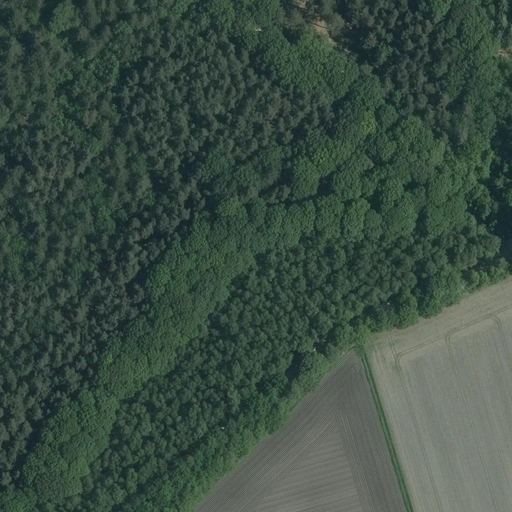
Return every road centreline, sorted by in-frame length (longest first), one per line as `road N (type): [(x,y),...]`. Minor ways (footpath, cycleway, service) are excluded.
road 1 (track): [(124,511),(345,325),(511,254)]
road 2 (track): [(511,253),(211,0)]
